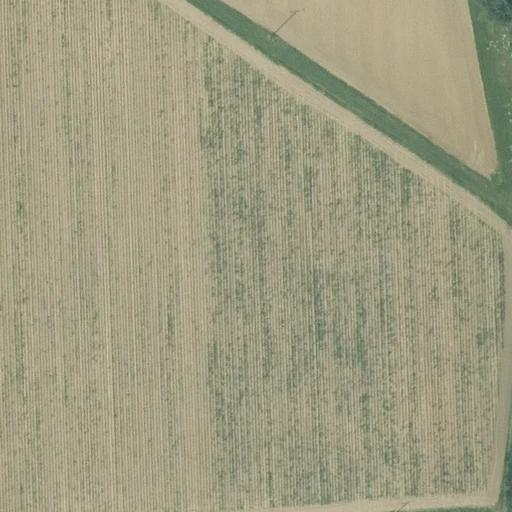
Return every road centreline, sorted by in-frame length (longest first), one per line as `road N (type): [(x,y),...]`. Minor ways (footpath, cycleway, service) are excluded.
road 1 (track): [(511,209),(201,0)]
road 2 (track): [(511,159),(474,0)]
